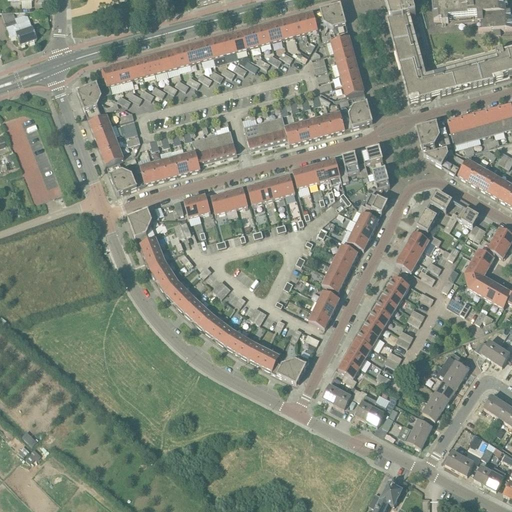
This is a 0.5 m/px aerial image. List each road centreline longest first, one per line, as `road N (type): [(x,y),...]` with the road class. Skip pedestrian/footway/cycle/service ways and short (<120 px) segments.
road 1 (residential): [(104,214),(395,129)]
road 2 (residential): [(300,413),(173,336),(135,290),(104,214)]
road 3 (residential): [(300,413),(412,189)]
road 4 (tertiary): [(58,65),(277,3)]
road 5 (residential): [(100,200),(57,86),(58,65)]
road 6 (residential): [(426,471),(300,413)]
road 7 (residential): [(426,471),(480,386),(511,394)]
road 8 (residential): [(395,129),(360,6)]
road 9 (residential): [(395,129),(511,92)]
